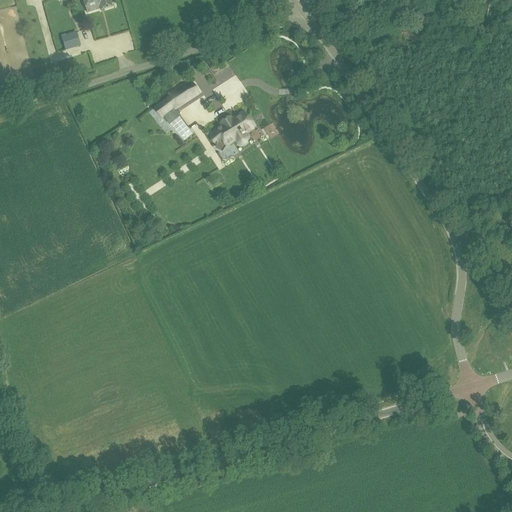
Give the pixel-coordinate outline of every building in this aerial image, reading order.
[(83,0),(87,12),(100,8),(101,10),(112,7),(109,0),(83,0)] [(60,36),(65,51),(80,46),(75,32),(60,36)] [(241,78),(217,91),(228,112),(252,99),(241,78)] [(175,110),(198,95),(191,84),(169,94),(170,97),(156,108),(164,118),(164,117),(170,124),(180,116),(175,110)] [(201,109),(210,103),(208,98),(198,104),(201,109)] [(247,137),(246,136),(245,134),(253,129),(252,126),(253,125),(250,121),(248,122),(243,113),(232,120),(230,118),(222,123),(223,126),(216,131),(212,136),(217,144),(222,140),(226,146),(236,140),(237,142),(237,143),(238,143),(239,144),(240,144),(241,144),(242,144),(243,144),(244,144),(245,143),(246,142),(247,141),(247,140),(247,139),(247,138),(247,137)] [(172,122),(186,142),(196,135),(182,116),(172,122)]
